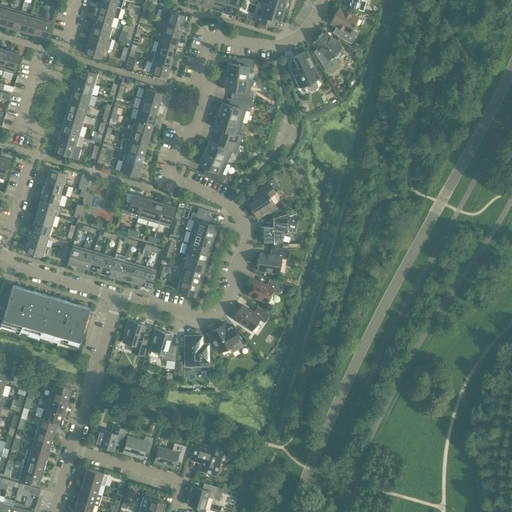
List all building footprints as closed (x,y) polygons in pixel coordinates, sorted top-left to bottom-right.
[(212,0),(210,8),(222,11),(225,0),(212,0)] [(225,0),(222,11),(234,15),(238,0),(225,0)] [(285,9),(285,8),(285,7),(285,5),(285,3),(285,0),(265,0),(264,3),(285,9)] [(366,2),(366,1),(365,0),(348,0),(347,6),(363,11),(366,2)] [(97,12),(113,17),(118,18),(121,8),(100,1),(97,12)] [(285,9),(264,3),(262,12),(257,11),(255,17),(254,21),(266,24),(268,18),(280,21),(282,15),(282,14),(283,13),(284,12),(285,10),(285,9)] [(0,6),(0,24),(5,26),(10,9),(0,6)] [(158,19),(164,21),(182,26),(185,15),(161,8),(158,19)] [(10,9),(5,26),(15,29),(20,12),(10,9)] [(355,23),(358,18),(345,11),(345,12),(338,9),(330,23),(341,29),(337,36),(351,44),(357,32),(352,29),(353,26),(355,26),(356,24),(355,23)] [(20,12),(15,29),(26,32),(31,15),(20,12)] [(94,22),(112,28),(112,27),(110,27),(113,17),(97,12),(94,22)] [(31,15),(26,32),(36,35),(41,18),(31,15)] [(41,18),(36,35),(47,39),(52,22),(41,18)] [(161,31),(179,36),(182,26),(164,21),(161,31)] [(112,28),(94,22),(90,32),(109,38),(112,28)] [(158,41),(176,47),(179,36),(161,31),(158,41)] [(87,43),(108,49),(111,39),(109,38),(90,32),(87,43)] [(334,71),(337,68),(338,67),(339,66),(339,65),(339,63),(339,62),(338,61),(338,60),(337,59),(336,58),(344,50),(325,32),(313,44),(322,53),(318,58),(325,71),(326,72),(327,72),(329,73),(330,73),(331,73),(332,72),(333,72),(334,71)] [(155,52),(173,57),(176,47),(158,41),(155,52)] [(84,53),(105,60),(108,49),(87,43),(84,53)] [(0,48),(0,70),(3,71),(9,51),(0,48)] [(19,54),(9,51),(3,71),(13,74),(14,70),(15,70),(19,54)] [(316,87),(316,85),(315,83),(314,80),(319,78),(307,51),(293,57),(298,68),(292,71),(299,87),(305,84),(306,87),(308,89),(310,90),(312,90),(314,89),(316,87)] [(152,62),(170,67),(173,57),(155,52),(152,62)] [(136,57),(133,57),(129,55),(124,70),(132,72),(136,57)] [(225,75),(225,76),(251,80),(253,78),(253,75),(252,73),(254,60),(242,58),(241,65),(229,63),(228,70),(227,71),(226,72),(226,73),(225,74),(225,75)] [(170,67),(152,62),(149,73),(166,78),(170,67)] [(76,79),(94,84),(97,74),(80,68),(76,79)] [(237,91),(236,99),(252,102),(253,93),(249,92),(251,80),(225,76),(225,77),(225,79),(225,81),(226,83),(225,89),(237,91)] [(73,89),(91,95),(94,84),(76,79),(73,89)] [(141,98),(159,104),(162,93),(144,88),(141,98)] [(73,89),(70,100),(88,105),(94,107),(97,97),(91,95),(73,89)] [(138,109),(156,114),(159,104),(141,98),(138,109)] [(217,113),(217,115),(242,122),(245,110),(249,112),(252,102),(236,99),(234,106),(222,103),(220,109),(219,110),(218,112),(217,113)] [(67,110),(85,115),(88,105),(70,100),(67,110)] [(114,106),(112,112),(116,114),(118,114),(120,115),(122,109),(118,108),(118,107),(114,106)] [(135,119),(153,124),(156,114),(138,109),(135,119)] [(64,120),(82,126),(85,115),(67,110),(64,120)] [(118,114),(116,114),(112,112),(110,119),(116,121),(118,114)] [(226,131),(224,139),(239,145),(240,144),(242,135),(238,134),(242,122),(217,115),(216,116),(216,118),(216,120),(216,121),(214,128),(226,131)] [(153,124),(135,119),(133,125),(128,124),(127,128),(132,129),(150,135),(153,124)] [(61,131),(79,136),(82,126),(64,120),(61,131)] [(129,140),(146,145),(150,135),(132,129),(129,140)] [(79,136),(61,131),(58,141),(76,147),(79,136)] [(92,136),(91,140),(100,142),(101,139),(103,132),(98,131),(96,138),(92,136)] [(123,138),(120,148),(126,150),(143,155),(146,145),(129,140),(123,138)] [(203,151),(203,152),(227,163),(232,152),(236,153),(239,145),(224,139),(221,146),(209,141),(207,147),(206,148),(204,149),(203,151)] [(81,148),(76,147),(58,141),(55,152),(78,159),(81,148)] [(122,160),(140,166),(143,155),(126,150),(122,160)] [(227,163),(203,152),(202,153),(202,154),(202,155),(201,156),(201,157),(201,158),(199,164),(210,169),(207,176),(222,183),(225,176),(222,174),(227,163)] [(0,156),(0,178),(4,180),(5,176),(6,176),(10,160),(0,156)] [(140,166),(122,160),(119,171),(137,176),(140,166)] [(47,179),(64,185),(68,174),(50,169),(47,179)] [(43,190),(61,195),(66,196),(69,186),(64,185),(47,179),(43,190)] [(258,199),(248,205),(257,219),(276,207),(269,197),(275,193),(272,189),(278,185),(274,179),(267,183),(268,184),(254,193),(258,199)] [(40,200),(58,205),(61,195),(43,190),(40,200)] [(127,193),(124,201),(130,203),(133,194),(127,193)] [(121,213),(137,218),(143,198),(133,194),(130,203),(124,201),(121,213)] [(148,221),(154,201),(143,198),(137,218),(148,221)] [(37,210),(55,216),(58,205),(40,200),(37,210)] [(154,201),(148,221),(158,224),(164,204),(154,201)] [(175,207),(164,204),(158,224),(168,227),(170,223),(175,207)] [(34,221),(52,226),(55,216),(37,210),(34,221)] [(273,218),(273,223),(273,227),(260,227),(260,242),(273,242),(273,244),(274,244),(274,242),(283,242),(282,232),(295,232),(299,220),(295,211),(273,218)] [(192,212),(190,218),(194,220),(191,231),(213,238),(217,226),(209,224),(211,218),(192,212)] [(31,231),(49,236),(52,226),(34,221),(31,231)] [(49,236),(31,231),(28,241),(46,247),(49,236)] [(187,243),(210,249),(213,238),(191,231),(187,243)] [(46,247),(28,241),(25,252),(43,257),(46,247)] [(183,254),(206,261),(210,249),(187,243),(184,254),(183,254)] [(73,245),(67,263),(78,266),(83,248),(73,245)] [(83,248),(78,266),(88,269),(94,251),(83,248)] [(287,258),(288,248),(272,248),(271,255),(259,253),(257,270),(279,273),(281,257),(287,258)] [(94,251),(88,269),(99,272),(104,254),(94,251)] [(115,253),(114,257),(109,275),(119,278),(125,260),(126,257),(115,253)] [(104,254),(99,272),(109,275),(114,257),(104,254)] [(180,266),(203,272),(206,261),(183,254),(187,256),(184,266),(180,265),(180,266)] [(130,281),(135,263),(125,260),(119,278),(130,281)] [(135,263),(130,281),(140,284),(145,267),(135,263)] [(176,277),(199,284),(203,272),(180,266),(177,277),(176,277)] [(145,267),(140,284),(151,288),(156,270),(145,267)] [(199,284),(176,277),(180,279),(177,290),(196,296),(199,284)] [(278,294),(283,282),(269,279),(266,285),(254,280),(248,295),(267,303),(272,291),(278,294)] [(13,285),(0,327),(0,329),(76,352),(89,308),(13,285)] [(264,323),(270,315),(257,307),(253,312),(242,305),(233,318),(251,330),(259,319),(264,323)] [(265,306),(262,310),(269,314),(271,310),(265,306)] [(142,334),(145,325),(129,321),(123,342),(130,344),(129,345),(130,347),(134,348),(133,352),(143,355),(148,338),(143,336),(142,334)] [(232,352),(242,346),(239,340),(240,340),(232,325),(226,329),(223,324),(216,328),(213,328),(211,329),(210,331),(208,333),(219,352),(229,346),(232,352)] [(150,350),(161,353),(160,354),(160,355),(161,356),(161,357),(162,358),(162,359),(163,360),(165,360),(166,360),(175,361),(177,346),(169,345),(172,334),(156,330),(150,350)] [(202,336),(184,336),(185,362),(198,362),(199,366),(209,366),(209,361),(208,344),(202,344),(202,336)] [(149,367),(142,365),(140,372),(146,374),(149,367)] [(0,383),(0,394),(1,395),(7,397),(10,387),(4,385),(0,383)] [(55,383),(50,399),(66,403),(71,388),(55,383)] [(30,385),(28,392),(33,394),(35,394),(37,387),(30,385)] [(28,392),(25,402),(30,404),(33,394),(28,392)] [(46,397),(43,408),(63,414),(66,403),(50,399),(46,397)] [(63,414),(43,408),(40,418),(60,424),(63,414)] [(37,428),(53,433),(56,423),(60,424),(40,418),(37,428)] [(121,443),(125,429),(113,426),(111,432),(98,429),(93,444),(113,450),(115,441),(121,443)] [(53,433),(37,428),(34,439),(50,444),(53,433)] [(148,453),(153,438),(145,436),(143,440),(127,436),(122,453),(142,459),(144,452),(148,453)] [(27,448),(47,454),(50,444),(34,439),(30,438),(27,448)] [(196,443),(191,459),(203,462),(201,468),(201,470),(215,474),(216,472),(217,472),(218,472),(219,472),(219,471),(220,471),(220,470),(221,470),(221,469),(221,468),(221,467),(220,466),(220,465),(219,465),(218,465),(217,464),(218,459),(220,459),(225,443),(213,439),(211,448),(196,443)] [(181,462),(186,446),(174,443),(172,450),(158,446),(154,462),(174,468),(176,460),(181,462)] [(24,458),(44,464),(47,454),(27,448),(24,458)] [(21,469),(41,475),(44,464),(24,458),(21,469)] [(104,485),(108,475),(86,468),(83,479),(99,484),(104,485)] [(41,475),(21,469),(18,480),(21,480),(21,481),(37,485),(41,475)] [(80,489),(96,494),(99,484),(83,479),(80,489)] [(193,486),(187,504),(199,508),(197,511),(205,511),(206,510),(204,509),(208,497),(214,498),(219,500),(223,489),(217,487),(204,483),(202,488),(193,486)] [(28,491),(28,493),(38,496),(40,490),(30,486),(28,491)] [(80,489),(77,500),(93,504),(98,506),(101,496),(96,494),(80,489)] [(146,491),(144,496),(143,496),(140,507),(156,511),(162,511),(165,503),(156,500),(158,495),(146,491)] [(2,503),(0,510),(0,511),(10,511),(14,502),(14,501),(4,498),(2,503)] [(74,510),(80,511),(90,511),(93,504),(77,500),(74,510)] [(24,505),(14,502),(10,511),(22,511),(23,509),(24,505)]
